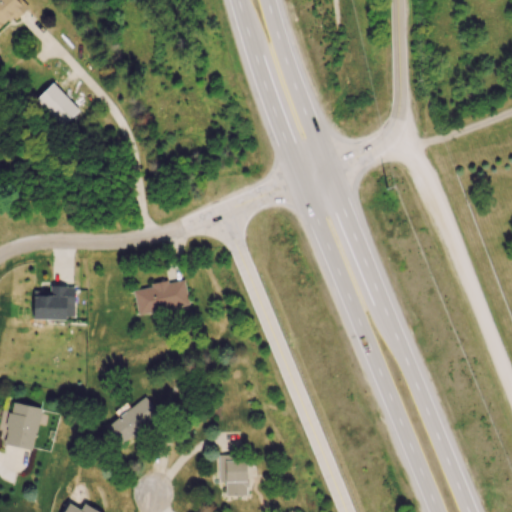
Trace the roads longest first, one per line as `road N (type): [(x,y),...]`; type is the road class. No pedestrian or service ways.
road 1 (primary): [(467,511),(296,95),(265,0)]
road 2 (primary): [(236,0),(436,511)]
road 3 (residential): [(345,511),(222,214)]
road 4 (residential): [(300,180),(161,235),(30,245),(0,256)]
road 5 (residential): [(511,392),(401,135)]
road 6 (residential): [(401,135),(398,0)]
